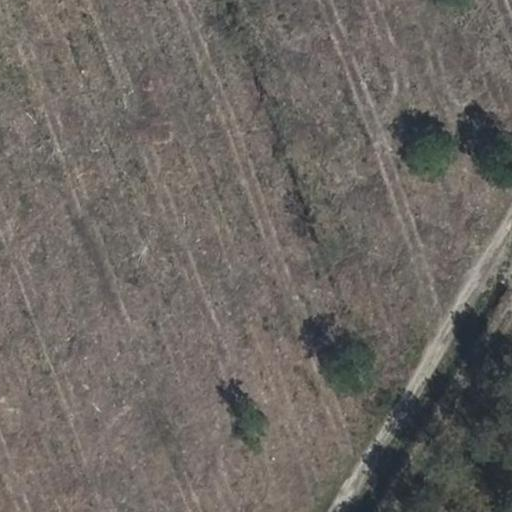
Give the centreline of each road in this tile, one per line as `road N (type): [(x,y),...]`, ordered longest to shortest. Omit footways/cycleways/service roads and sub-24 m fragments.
road 1 (track): [(511,226),(342,511)]
road 2 (track): [(380,511),(511,287)]
